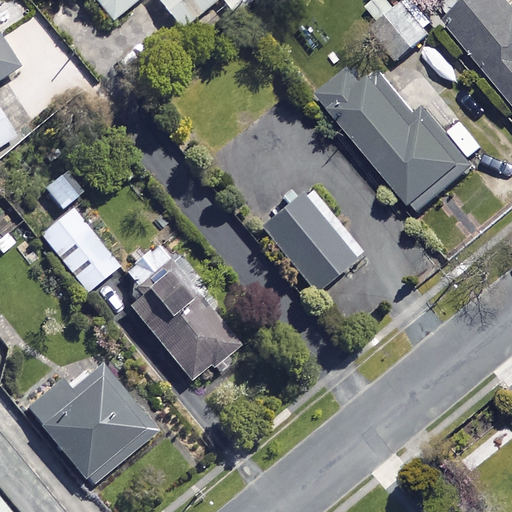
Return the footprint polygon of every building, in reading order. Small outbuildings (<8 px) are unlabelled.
[(92,0),(109,21),(135,0),(156,0),(179,29),(216,0),(92,0)] [(402,0),(371,0),(362,8),(404,59),(432,36),(402,0)] [(511,17),(497,0),(467,0),(440,23),(511,109),(511,17)] [(0,78),(15,69),(0,44),(0,78)] [(366,79),(353,64),(319,93),(419,210),(473,164),(462,151),(477,138),(456,113),(442,125),(425,106),(416,113),(378,69),(366,79)] [(0,143),(12,136),(0,115),(0,143)] [(80,191),(62,171),(45,186),(63,206),(80,191)] [(360,251),(303,184),(256,224),(313,291),(360,251)] [(117,265),(72,208),(41,233),(86,290),(117,265)] [(237,340),(158,242),(123,269),(136,285),(122,297),(188,379),(237,340)] [(63,374),(26,404),(92,485),(160,429),(103,359),(72,384),(63,374)] [(0,511),(8,511),(0,502),(0,511)]
